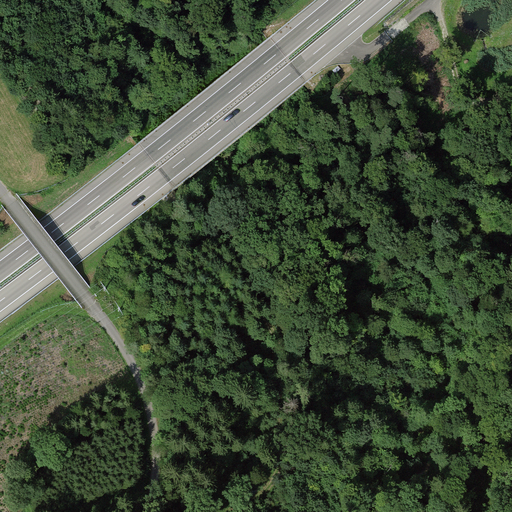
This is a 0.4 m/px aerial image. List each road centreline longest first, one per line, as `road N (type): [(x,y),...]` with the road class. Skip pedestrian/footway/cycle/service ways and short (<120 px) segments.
road 1 (motorway): [(0,301),(379,0)]
road 2 (motorway): [(342,0),(0,272)]
road 3 (track): [(148,511),(154,428),(128,350),(0,188)]
road 4 (track): [(436,0),(459,92),(511,97)]
